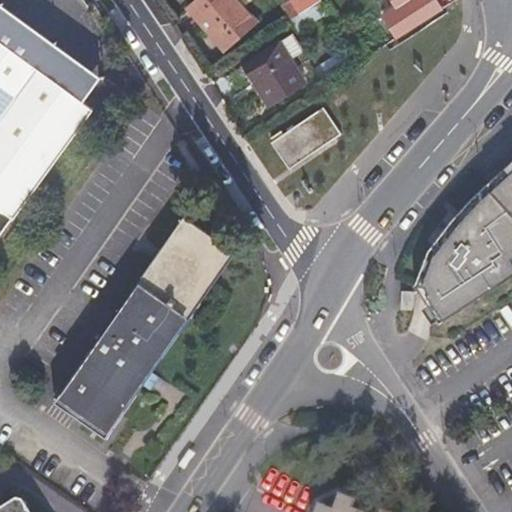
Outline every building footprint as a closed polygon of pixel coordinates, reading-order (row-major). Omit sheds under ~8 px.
[(237,6),(232,0),(188,0),(182,6),(202,29),(208,24),(225,43),(250,21),(237,6)] [(319,2),(322,0),(296,0),(290,4),(300,15),(316,4),(319,2)] [(393,39),(454,0),(386,0),(397,19),(385,26),(393,39)] [(300,15),(290,4),(281,10),(289,22),(300,15)] [(323,16),(316,4),(300,15),(289,22),(295,33),(323,16)] [(0,42),(81,103),(98,79),(0,6),(0,42)] [(0,42),(0,229),(89,110),(81,103),(0,42)] [(303,83),(279,44),(243,67),(267,106),(303,83)] [(341,132),(323,107),(271,145),(289,169),(341,132)] [(511,153),(481,181),(456,211),(420,281),(445,318),(511,274),(511,153)] [(233,250),(183,214),(50,397),(100,434),(233,250)] [(411,290),(400,289),(399,306),(410,307),(411,290)] [(0,511),(33,511),(22,495),(16,493),(0,502),(0,511)] [(351,511),(355,504),(338,498),(332,511),(329,511),(318,508),(315,511),(351,511)]
